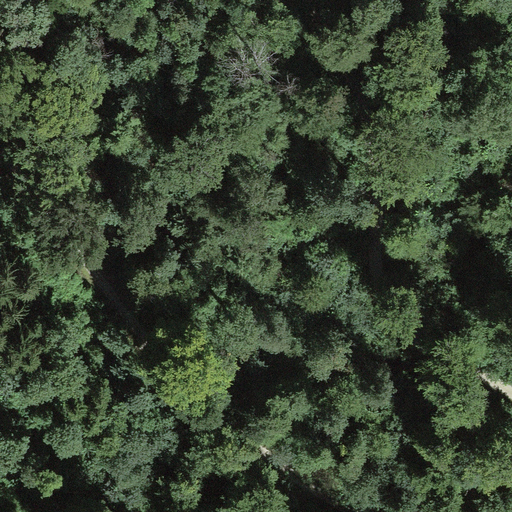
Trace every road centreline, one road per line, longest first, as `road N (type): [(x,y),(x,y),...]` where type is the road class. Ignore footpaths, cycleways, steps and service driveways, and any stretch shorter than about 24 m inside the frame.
road 1 (track): [(359,511),(233,429),(0,154)]
road 2 (track): [(307,0),(365,113),(380,207),(373,281),(398,323),(426,347),(511,393)]
